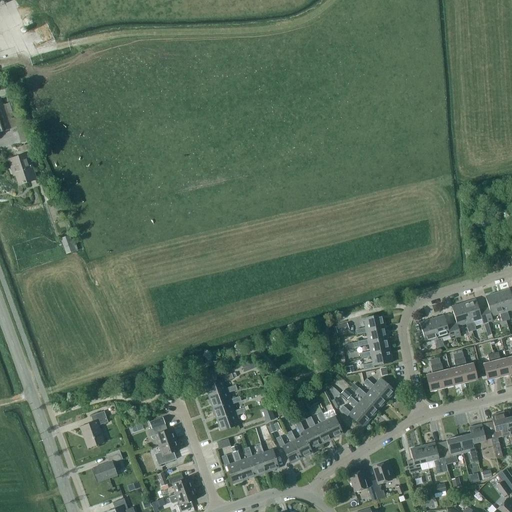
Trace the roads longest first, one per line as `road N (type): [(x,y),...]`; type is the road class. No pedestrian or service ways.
road 1 (residential): [(420,416),(400,332),(407,314),(511,275)]
road 2 (secondary): [(73,511),(0,308)]
road 3 (residential): [(310,496),(320,475),(420,416)]
road 4 (residential): [(218,511),(176,398)]
